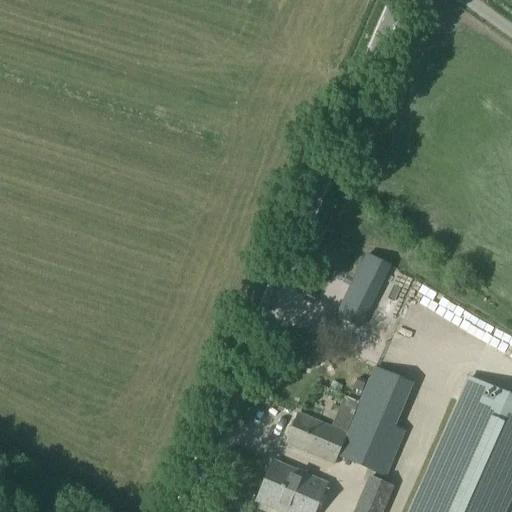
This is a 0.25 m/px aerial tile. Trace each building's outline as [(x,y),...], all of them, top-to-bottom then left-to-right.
[(366,257),(336,319),(359,331),(390,269),(366,257)] [(413,387),(374,370),(350,427),(346,436),(337,459),(384,479),(404,434),(395,430),(413,387)] [(352,391),(360,394),(365,384),(357,381),(352,391)] [(505,511),(511,499),(511,426),(456,401),(407,511),(505,511)] [(337,459),(346,436),(332,430),(297,414),(283,447),(333,468),(337,459)] [(335,421),(332,430),(346,436),(350,427),(335,421)] [(256,504),(274,511),(317,511),(328,486),(273,462),(256,504)] [(384,511),(394,489),(368,479),(353,511),(384,511)]
